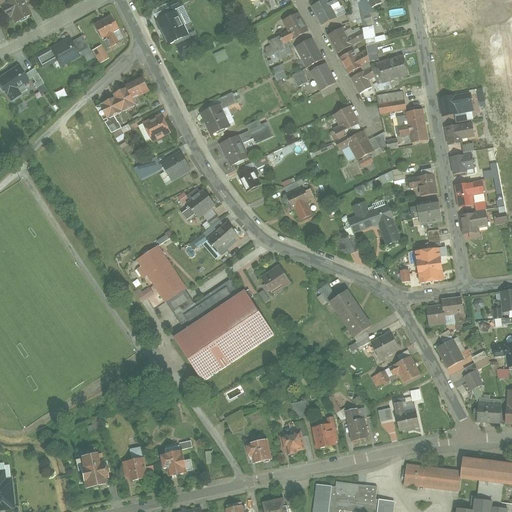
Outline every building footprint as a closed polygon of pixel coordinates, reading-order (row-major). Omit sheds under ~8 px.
[(14,25),(32,17),(24,0),(10,0),(11,1),(0,6),(0,12),(4,20),(10,17),(14,25)] [(313,0),(312,1),(322,20),(335,13),(328,1),(329,0),(313,0)] [(478,0),(424,0),(430,33),(483,24),(478,0)] [(173,5),(156,14),(167,38),(185,29),(173,5)] [(306,29),(295,9),(282,16),(287,26),(279,30),(283,37),(289,33),(291,37),(306,29)] [(119,33),(111,18),(93,27),(101,42),(106,39),(111,49),(119,45),(114,35),(119,33)] [(341,24),(328,31),(337,48),(364,34),(359,26),(346,33),(341,24)] [(498,36),(494,37),(492,29),(475,33),(477,47),(499,43),(498,36)] [(320,54),(310,34),(296,42),(306,62),(320,54)] [(81,37),(72,43),(79,55),(88,50),(81,37)] [(70,38),(33,58),(40,72),(56,63),(59,69),(80,58),(79,55),(72,43),(70,38)] [(353,46),(339,53),(348,69),(368,58),(366,44),(355,50),(353,46)] [(101,47),(91,52),(99,66),(108,61),(101,47)] [(216,63),(227,58),(223,49),(212,54),(216,63)] [(402,52),(376,60),(382,78),(407,71),(402,52)] [(474,58),(480,89),(491,87),(485,56),(474,58)] [(333,78),(323,59),(311,66),(321,85),(333,78)] [(368,63),(350,73),(359,89),(371,83),(367,74),(371,72),(368,63)] [(281,64),(270,68),(275,80),(286,76),(281,64)] [(24,77),(17,67),(0,78),(0,86),(12,104),(23,97),(18,89),(28,83),(24,77)] [(34,70),(24,77),(28,83),(32,80),(35,84),(33,85),(36,90),(44,85),(34,70)] [(296,87),(307,82),(302,70),(290,75),(296,87)] [(147,86),(141,74),(125,82),(126,84),(130,94),(147,86)] [(108,97),(101,101),(106,112),(133,100),(130,94),(126,84),(120,87),(114,90),(115,93),(108,97)] [(511,84),(483,90),(505,207),(511,205),(511,84)] [(405,91),(378,95),(381,116),(408,112),(405,91)] [(473,93),(441,97),(443,116),(475,112),(473,93)] [(218,102),(202,109),(211,128),(227,121),(218,102)] [(357,119),(348,103),(334,110),(339,120),(332,124),(336,130),(357,119)] [(424,109),(408,112),(413,144),(429,141),(424,109)] [(162,115),(144,124),(153,142),(170,133),(162,115)] [(112,116),(103,121),(113,139),(122,134),(112,116)] [(474,122),(445,127),(449,144),(478,139),(474,122)] [(373,146),(362,126),(336,140),(339,145),(349,140),(357,154),(373,146)] [(237,132),(219,140),(229,160),(246,152),(237,132)] [(181,153),(162,164),(172,181),(191,170),(181,153)] [(476,153),(453,157),(455,174),(479,170),(476,153)] [(251,166),(239,171),(246,186),(258,180),(251,166)] [(438,193),(434,168),(423,170),(424,176),(411,178),(413,188),(421,187),(422,196),(438,193)] [(378,174),(379,184),(402,181),(401,171),(378,174)] [(483,181),(456,185),(459,208),(487,204),(483,181)] [(298,216),(310,210),(304,198),(308,196),(302,182),(286,190),(298,216)] [(213,202),(202,186),(199,188),(196,184),(186,191),(189,195),(186,197),(197,213),(213,202)] [(348,216),(353,228),(376,218),(385,241),(399,235),(386,201),(368,208),(364,198),(352,203),(356,212),(348,216)] [(443,219),(440,202),(419,206),(422,223),(443,219)] [(480,212),(462,216),(466,240),(484,237),(480,212)] [(226,221),(209,236),(219,247),(236,232),(226,221)] [(158,245),(173,236),(170,231),(155,239),(158,245)] [(156,244),(138,255),(166,297),(184,285),(156,244)] [(418,253),(422,282),(445,279),(441,249),(418,253)] [(278,261),(261,273),(271,288),(288,277),(278,261)] [(400,283),(408,282),(407,269),(400,270),(400,283)] [(185,324),(171,334),(201,379),(274,330),(244,285),(240,288),(230,273),(193,298),(184,285),(166,297),(185,324)] [(140,303),(153,294),(148,287),(141,291),(139,288),(133,292),(140,303)] [(368,321),(346,288),(330,299),(353,332),(368,321)] [(511,289),(502,291),(505,311),(511,310),(511,289)] [(445,305),(428,308),(431,326),(448,323),(447,316),(456,315),(457,322),(466,321),(463,296),(444,299),(445,305)] [(389,326),(371,336),(380,355),(399,345),(389,326)] [(465,358),(455,339),(437,349),(447,368),(465,358)] [(396,372),(401,380),(421,370),(410,350),(387,362),(393,374),(396,372)] [(471,357),(475,369),(488,365),(485,353),(471,357)] [(473,365),(458,371),(460,376),(475,370),(473,365)] [(496,379),(507,378),(507,369),(496,370),(496,379)] [(465,377),(472,390),(484,385),(477,371),(465,377)] [(410,401),(420,400),(418,389),(409,391),(410,401)] [(391,397),(398,426),(417,421),(414,405),(404,407),(401,395),(391,397)] [(291,403),(296,419),(308,415),(304,399),(291,403)] [(343,407),(349,438),(370,434),(364,403),(343,407)] [(503,406),(480,405),(479,422),(502,424),(503,406)] [(238,409),(222,418),(230,433),(246,424),(238,409)] [(310,421),(315,444),(332,440),(331,434),(337,433),(332,409),(320,412),(322,419),(310,421)] [(96,422),(84,427),(88,436),(100,431),(96,422)] [(284,445),(286,452),(305,447),(299,426),(277,432),(281,446),(284,445)] [(254,453),(255,460),(267,457),(266,452),(270,451),(267,435),(246,439),(247,442),(243,443),(245,454),(254,453)] [(166,473),(184,469),(183,465),(187,464),(184,450),(180,450),(178,441),(163,444),(165,450),(158,452),(162,468),(164,467),(166,473)] [(83,481),(84,487),(105,482),(103,476),(106,475),(102,459),(99,460),(96,450),(79,454),(82,463),(76,464),(81,481),(83,481)] [(142,451),(120,456),(126,479),(148,474),(142,451)] [(463,466),(406,459),(404,478),(461,484),(462,476),(477,477),(475,491),(473,506),(455,503),(453,511),(511,511),(511,459),(464,455),(463,466)] [(378,479),(332,474),(331,479),(313,477),(308,511),(335,511),(336,503),(371,507),(370,511),(391,511),(394,495),(376,493),(378,479)] [(0,476),(0,497),(13,496),(10,475),(0,476)] [(288,511),(285,499),(264,504),(265,511),(288,511)]
